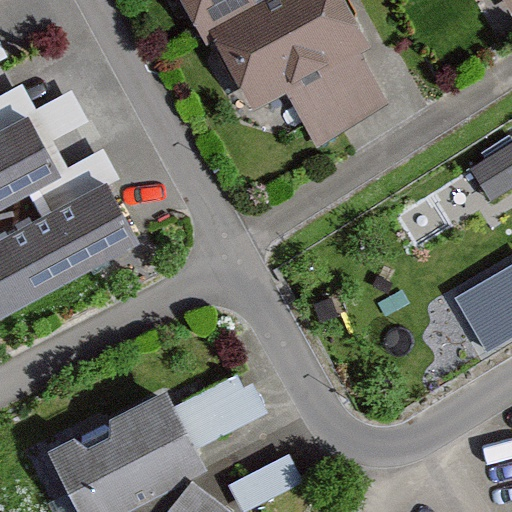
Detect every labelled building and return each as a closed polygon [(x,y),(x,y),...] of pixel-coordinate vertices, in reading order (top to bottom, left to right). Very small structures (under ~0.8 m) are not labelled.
[(311,146),(384,108),(358,59),(374,51),(347,0),(179,0),(202,44),(215,38),(255,114),(286,98),(311,146)] [(511,0),(499,0),(509,18),(511,16),(511,0)] [(0,132),(0,207),(51,182),(57,179),(26,119),(0,132)] [(511,149),(472,175),(490,204),(511,190),(511,149)] [(0,242),(0,318),(141,247),(111,187),(0,242)] [(511,267),(457,298),(486,350),(511,335),(511,267)] [(224,427),(270,403),(247,360),(201,384),(224,427)] [(136,511),(211,475),(170,393),(46,455),(74,511),(136,511)] [(224,511),(194,488),(174,511),(224,511)]
